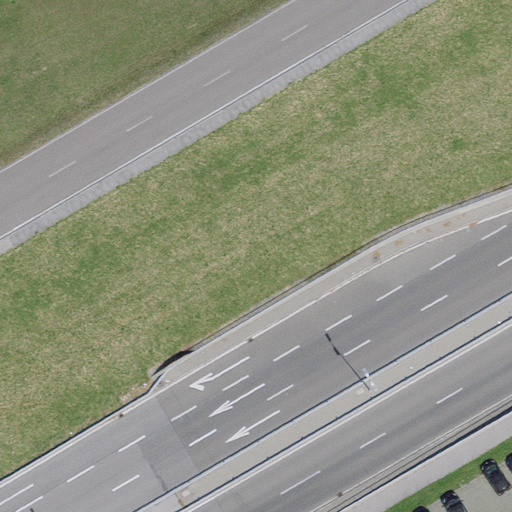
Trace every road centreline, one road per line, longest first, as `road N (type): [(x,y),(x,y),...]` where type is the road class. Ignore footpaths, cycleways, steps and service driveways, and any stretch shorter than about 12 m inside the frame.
road 1 (primary): [(511,254),(159,460)]
road 2 (unclassified): [(350,0),(0,205)]
road 3 (primary): [(249,511),(511,359)]
road 4 (unclassified): [(159,460),(35,486),(0,507)]
